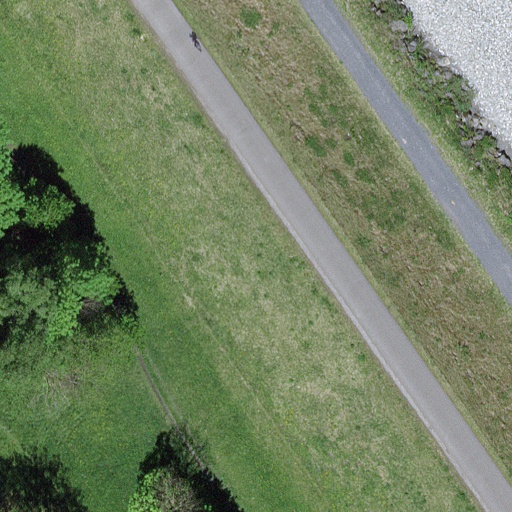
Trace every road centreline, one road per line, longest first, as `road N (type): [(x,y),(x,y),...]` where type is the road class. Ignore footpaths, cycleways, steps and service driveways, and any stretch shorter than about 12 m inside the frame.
road 1 (track): [(147,0),(505,511)]
road 2 (track): [(226,511),(61,203),(0,140)]
road 3 (track): [(511,275),(316,0)]
